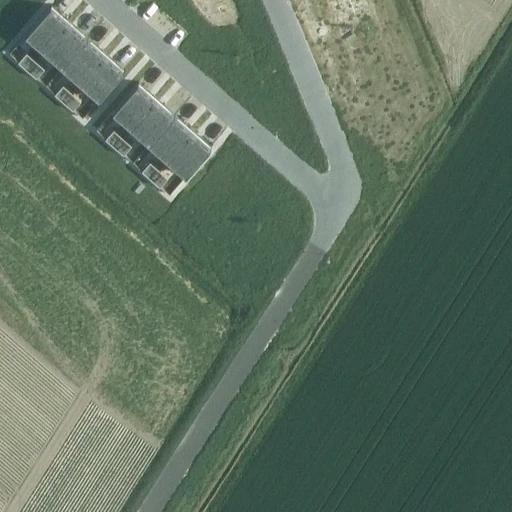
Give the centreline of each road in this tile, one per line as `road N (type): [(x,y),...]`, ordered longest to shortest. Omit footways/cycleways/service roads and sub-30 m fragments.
road 1 (unclassified): [(147,511),(317,244)]
road 2 (residential): [(103,0),(339,207)]
road 3 (residential): [(339,207),(344,170),(274,0)]
